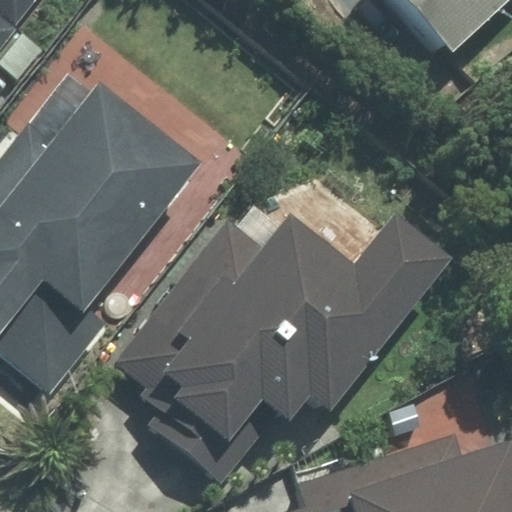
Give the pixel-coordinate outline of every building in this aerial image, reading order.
[(0,0),(0,28),(21,0),(0,0)] [(503,0),(353,0),(422,75),(503,0)] [(0,144),(0,388),(24,408),(101,318),(73,294),(167,184),(65,97),(21,147),(8,135),(0,144)] [(231,257),(203,235),(93,371),(149,416),(134,435),(217,502),(247,465),(262,478),(424,277),(364,228),(319,284),(253,231),(231,257)] [(284,511),(508,511),(492,459),(449,472),(440,442),(279,492),(284,511)]
